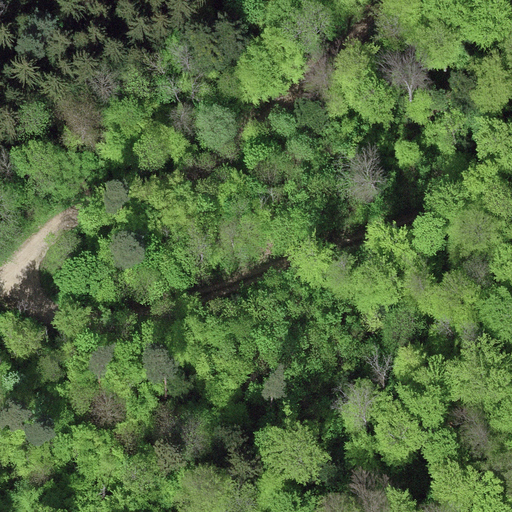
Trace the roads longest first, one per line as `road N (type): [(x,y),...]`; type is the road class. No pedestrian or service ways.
road 1 (track): [(511,187),(102,321),(51,320),(11,281)]
road 2 (track): [(11,281),(31,244),(68,217),(155,188),(232,149),(403,0)]
